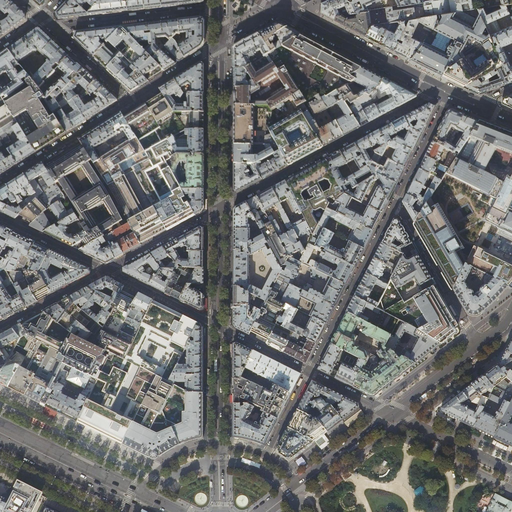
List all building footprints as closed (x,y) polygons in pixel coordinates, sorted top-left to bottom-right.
[(9,0),(0,0),(0,9),(9,18),(0,24),(0,30),(3,34),(14,26),(25,19),(25,15),(13,3),(9,0)] [(75,8),(78,5),(72,0),(68,0),(63,6),(55,13),(58,19),(73,17),(88,15),(88,14),(81,8),(80,7),(78,9),(75,9),(75,8)] [(97,0),(72,0),(78,5),(80,7),(81,8),(84,5),(86,7),(87,8),(88,8),(89,7),(90,6),(93,8),(99,2),(97,0)] [(127,11),(126,0),(100,0),(99,2),(93,8),(88,14),(88,15),(111,13),(127,11)] [(126,0),(127,11),(135,10),(144,9),(143,0),(126,0)] [(143,0),(144,9),(152,8),(162,7),(160,0),(143,0)] [(355,13),(356,13),(350,0),(325,0),(321,2),(321,12),(329,16),(334,19),(337,16),(351,13),(355,13)] [(381,0),(350,0),(356,13),(369,10),(370,10),(368,5),(376,1),(377,3),(382,0),(381,0)] [(463,11),(459,0),(435,0),(434,0),(424,2),(417,3),(398,6),(386,8),(388,23),(389,23),(394,22),(398,21),(406,20),(409,19),(416,18),(414,7),(424,6),(426,17),(437,15),(439,15),(442,14),(455,12),(463,11)] [(459,0),(463,11),(472,9),(474,9),(471,0),(459,0)] [(511,18),(511,16),(505,4),(502,5),(500,5),(501,8),(486,14),(483,8),(478,9),(486,27),(489,34),(490,35),(501,30),(496,19),(505,15),(510,26),(511,25),(511,18)] [(478,9),(474,9),(472,9),(479,13),(472,26),(453,17),(455,12),(442,14),(442,16),(441,18),(439,17),(439,15),(437,15),(438,21),(438,24),(437,26),(434,29),(454,39),(453,42),(452,42),(450,45),(449,45),(448,47),(448,48),(447,51),(448,52),(447,54),(424,42),(423,43),(412,57),(411,57),(418,61),(435,70),(443,74),(448,65),(449,66),(464,56),(463,55),(461,52),(469,37),(481,43),(490,36),(490,35),(489,34),(486,35),(482,33),(483,31),(485,32),(486,30),(484,30),(486,27),(478,9)] [(372,25),(369,10),(356,13),(355,13),(356,16),(351,17),(351,13),(337,16),(334,19),(349,26),(365,34),(371,26),(372,25)] [(437,15),(426,17),(416,18),(409,19),(406,25),(394,49),(402,53),(411,57),(412,57),(423,43),(411,37),(419,21),(425,25),(424,27),(432,32),(434,29),(437,26),(435,23),(435,21),(438,21),(437,15)] [(179,20),(180,33),(188,33),(188,39),(178,46),(185,58),(195,51),(201,47),(204,42),(204,34),(204,21),(204,20),(203,19),(201,18),(200,18),(190,19),(179,20)] [(170,21),(161,22),(163,37),(166,37),(170,41),(172,38),(177,34),(180,33),(179,20),(170,21)] [(406,20),(398,21),(399,24),(398,26),(394,23),(394,22),(389,23),(380,42),(388,46),(394,49),(406,25),(404,24),(406,20)] [(154,23),(147,24),(149,42),(142,49),(152,59),(161,50),(156,45),(155,38),(163,37),(161,22),(154,23)] [(269,29),(259,34),(271,53),(276,50),(273,45),(276,35),(287,27),(284,26),(282,25),(279,23),(278,24),(269,29)] [(389,23),(388,23),(378,24),(379,27),(378,27),(377,26),(376,25),(372,25),(371,26),(365,34),(372,38),(380,42),(389,23)] [(136,25),(121,27),(130,36),(131,35),(134,35),(134,37),(132,39),(142,49),(149,42),(147,24),(136,25)] [(511,25),(510,26),(501,30),(490,35),(490,36),(493,43),(496,41),(498,44),(495,46),(496,49),(502,47),(511,42),(511,25)] [(23,38),(8,49),(17,63),(34,50),(35,51),(37,50),(35,49),(37,47),(50,60),(49,61),(48,60),(47,62),(48,63),(43,67),(43,66),(42,66),(40,68),(40,69),(41,70),(32,80),(39,88),(43,84),(44,82),(42,80),(46,76),(48,78),(55,71),(53,69),(53,67),(56,64),(58,64),(60,66),(69,56),(54,42),(39,27),(23,38)] [(121,27),(97,29),(76,32),(74,38),(80,44),(89,52),(94,57),(104,46),(100,42),(100,39),(105,44),(108,42),(121,27)] [(132,39),(130,36),(121,27),(108,42),(113,46),(115,48),(121,42),(128,48),(121,54),(130,64),(143,76),(159,66),(158,64),(154,61),(152,59),(142,49),(132,39)] [(300,34),(293,31),(287,27),(276,35),(273,45),(276,50),(300,34)] [(267,55),(271,53),(259,34),(246,41),(235,46),(233,50),(233,57),(233,69),(245,69),(253,64),(250,60),(249,60),(247,57),(249,56),(249,57),(256,53),(255,52),(260,50),(264,57),(267,55)] [(309,39),(300,34),(276,50),(271,53),(267,55),(278,71),(285,67),(307,101),(311,99),(318,95),(323,93),(326,97),(336,91),(337,91),(348,85),(354,82),(357,80),(351,77),(360,72),(362,67),(351,61),(329,50),(309,39)] [(493,43),(490,36),(481,43),(463,55),(464,56),(449,66),(448,65),(443,74),(455,80),(464,85),(502,63),(496,49),(495,46),(493,43)] [(175,41),(172,38),(170,41),(164,47),(179,61),(182,60),(185,58),(178,46),(175,41)] [(108,42),(105,44),(104,46),(94,57),(101,63),(106,68),(121,54),(115,48),(114,50),(116,52),(114,55),(109,51),(108,49),(109,48),(111,49),(113,46),(108,42)] [(511,64),(511,66),(502,47),(496,49),(502,63),(511,82),(511,81),(511,64)] [(0,54),(0,74),(1,75),(6,72),(13,83),(8,87),(11,93),(24,84),(22,81),(25,78),(27,81),(31,79),(17,63),(8,49),(0,54)] [(161,50),(152,59),(154,61),(156,59),(159,62),(158,62),(158,63),(157,64),(158,64),(159,66),(162,69),(164,71),(169,68),(175,64),(161,50)] [(121,54),(106,68),(111,73),(116,78),(126,68),(130,64),(121,54)] [(267,55),(264,57),(261,59),(255,63),(253,64),(245,69),(247,73),(251,80),(256,87),(233,88),(233,92),(234,92),(234,96),(234,101),(233,101),(233,105),(253,105),(268,105),(271,111),(291,98),(297,107),(296,107),(297,108),(299,107),(298,106),(303,104),(307,101),(285,67),(278,71),(267,55)] [(77,63),(69,56),(60,66),(58,68),(65,75),(56,86),(55,85),(44,96),(47,100),(50,97),(55,91),(58,88),(60,90),(62,92),(63,92),(83,69),(77,63)] [(188,70),(174,79),(183,94),(204,94),(204,81),(204,64),(201,62),(188,70)] [(479,92),(491,88),(511,82),(502,63),(464,85),(472,89),(479,92)] [(130,64),(126,68),(131,73),(131,75),(129,76),(130,77),(130,78),(139,87),(143,84),(148,81),(147,80),(143,76),(130,64)] [(143,76),(147,80),(152,77),(155,75),(155,74),(162,69),(159,66),(143,76)] [(351,77),(357,80),(354,82),(363,87),(364,87),(366,88),(365,90),(363,92),(363,91),(359,94),(357,95),(355,95),(355,96),(348,85),(337,91),(339,94),(341,97),(344,103),(348,100),(350,104),(366,95),(370,96),(379,87),(383,78),(373,73),(362,67),(360,72),(351,77)] [(126,68),(116,78),(122,83),(131,92),(135,89),(139,87),(130,78),(130,77),(129,76),(131,75),(131,73),(126,68)] [(90,75),(83,69),(63,92),(63,94),(69,102),(73,100),(78,96),(72,91),(77,87),(76,86),(79,84),(84,88),(82,90),(84,92),(87,91),(96,81),(90,75)] [(245,69),(233,69),(233,78),(233,88),(256,87),(251,80),(247,82),(246,81),(246,74),(247,73),(245,69)] [(0,74),(0,95),(2,99),(11,93),(8,87),(1,75),(0,74)] [(366,95),(350,104),(347,107),(352,115),(354,117),(360,127),(364,125),(389,111),(404,103),(416,97),(416,96),(405,90),(394,84),(383,78),(379,87),(370,96),(366,95)] [(32,80),(31,79),(27,81),(26,82),(31,89),(27,91),(25,89),(21,91),(23,94),(6,105),(12,115),(14,118),(27,110),(40,131),(27,139),(36,152),(44,146),(59,137),(65,133),(59,122),(58,121),(54,123),(53,122),(55,121),(46,106),(48,105),(45,101),(47,100),(44,96),(44,95),(39,88),(32,80)] [(183,94),(174,79),(167,83),(159,88),(162,94),(173,111),(183,94)] [(99,83),(96,81),(87,91),(90,96),(93,92),(96,95),(103,87),(99,83)] [(49,89),(43,84),(39,88),(44,95),(49,89)] [(104,88),(103,87),(96,95),(98,98),(93,101),(100,111),(107,107),(117,100),(116,100),(109,93),(104,88)] [(105,87),(104,88),(109,93),(116,100),(117,99),(105,87)] [(58,96),(62,92),(60,90),(57,93),(55,91),(50,97),(53,100),(49,102),(47,100),(45,101),(48,105),(53,113),(58,110),(61,108),(55,99),(58,96)] [(90,96),(87,91),(84,92),(78,96),(73,100),(86,120),(92,116),(100,111),(93,101),(90,96)] [(335,97),(339,94),(337,91),(336,91),(326,97),(323,93),(318,95),(327,108),(337,102),(338,101),(335,97)] [(59,97),(58,96),(55,99),(61,108),(69,103),(68,102),(69,102),(63,94),(59,97)] [(156,98),(146,104),(159,127),(167,140),(174,136),(185,130),(174,112),(173,111),(162,94),(156,98)] [(204,102),(204,94),(183,94),(173,111),(174,112),(204,112),(204,102)] [(511,107),(511,94),(502,97),(502,103),(511,107)] [(327,108),(318,95),(311,99),(312,102),(307,104),(313,116),(327,108)] [(347,107),(344,103),(341,97),(339,98),(339,99),(340,102),(338,104),(345,116),(335,121),(343,136),(351,132),(360,127),(354,117),(351,118),(350,116),(352,115),(347,107)] [(73,100),(69,102),(68,102),(69,103),(71,106),(72,106),(75,111),(68,116),(67,114),(65,115),(73,128),(80,124),(86,120),(73,100)] [(422,107),(415,111),(404,117),(410,128),(410,129),(421,135),(427,124),(432,114),(437,104),(434,103),(432,102),(422,107)] [(134,111),(124,118),(138,140),(150,133),(159,127),(146,104),(134,111)] [(314,121),(303,104),(298,106),(299,107),(301,111),(323,147),(333,141),(343,136),(335,121),(320,129),(315,120),(314,121)] [(0,122),(12,115),(6,105),(0,110),(0,122)] [(253,105),(233,105),(233,114),(233,133),(233,145),(252,145),(253,145),(253,143),(264,143),(264,145),(270,145),(274,153),(279,150),(266,125),(265,125),(265,108),(253,109),(253,105)] [(61,108),(58,110),(59,112),(58,113),(62,120),(59,122),(65,133),(70,130),(73,128),(65,115),(61,108)] [(282,115),(283,115),(286,120),(296,114),(294,111),(292,110),(282,115)] [(296,114),(286,120),(283,115),(266,125),(279,150),(288,166),(295,162),(310,154),(318,149),(323,147),(301,111),(296,114)] [(448,112),(448,113),(447,113),(447,114),(445,118),(444,119),(445,119),(442,124),(441,125),(442,125),(441,127),(439,130),(439,131),(436,136),(436,135),(436,136),(436,137),(433,142),(433,141),(433,142),(444,148),(464,115),(456,113),(452,111),(451,111),(450,111),(449,111),(448,112)] [(204,121),(204,112),(174,112),(185,130),(204,130),(204,121)] [(87,134),(79,139),(82,145),(108,185),(134,171),(132,168),(148,159),(145,152),(138,140),(124,118),(121,113),(116,116),(102,125),(87,134)] [(13,131),(20,141),(7,149),(17,164),(26,158),(36,152),(27,139),(14,118),(12,115),(0,122),(0,137),(5,145),(8,143),(7,142),(10,140),(7,135),(13,131)] [(444,148),(449,150),(457,155),(479,121),(472,118),(464,115),(444,148)] [(398,120),(391,124),(396,134),(398,136),(398,137),(403,133),(402,130),(406,128),(406,129),(405,130),(405,131),(407,130),(410,128),(404,117),(398,120)] [(479,121),(457,155),(449,169),(446,173),(496,199),(504,183),(484,173),(497,148),(511,153),(511,176),(510,181),(511,181),(511,133),(493,127),(479,121)] [(386,127),(379,130),(386,145),(392,141),(398,137),(398,136),(393,139),(392,138),(390,139),(389,137),(396,134),(391,124),(386,127)] [(169,167),(166,161),(172,158),(177,155),(167,140),(159,127),(150,133),(157,145),(145,152),(148,159),(132,168),(134,171),(166,230),(181,222),(194,214),(188,202),(184,195),(181,190),(169,167)] [(410,129),(410,128),(407,130),(409,131),(405,138),(402,137),(400,138),(398,137),(392,141),(413,151),(416,144),(421,135),(410,129)] [(204,142),(204,130),(185,130),(185,135),(188,135),(188,140),(188,148),(178,148),(174,136),(167,140),(177,155),(204,155),(204,142)] [(373,133),(366,137),(372,147),(379,143),(379,145),(378,145),(380,149),(386,145),(379,130),(373,133)] [(5,145),(0,137),(0,174),(1,174),(11,167),(12,166),(16,164),(17,164),(7,149),(5,145)] [(362,154),(363,154),(361,155),(367,166),(368,167),(375,153),(374,152),(373,150),(372,147),(366,137),(360,140),(354,143),(359,151),(361,150),(361,151),(361,152),(361,153),(361,154),(362,154)] [(413,151),(392,141),(386,145),(380,149),(378,150),(374,152),(375,153),(380,156),(382,157),(388,146),(396,150),(391,161),(405,168),(408,160),(413,151)] [(444,148),(433,142),(429,150),(425,157),(436,163),(438,159),(440,160),(441,158),(439,157),(444,148)] [(347,147),(339,151),(346,163),(350,161),(351,162),(352,162),(354,161),(356,164),(349,168),(352,174),(367,166),(361,155),(359,151),(354,143),(347,147)] [(71,246),(75,248),(79,250),(103,237),(112,233),(129,223),(108,185),(82,145),(74,149),(56,161),(46,168),(55,183),(66,200),(71,208),(75,214),(78,220),(81,224),(83,227),(85,231),(89,238),(71,246)] [(252,145),(233,145),(234,153),(234,164),(253,164),(253,165),(266,157),(269,156),(274,153),(270,145),(264,145),(254,145),(254,146),(257,146),(257,150),(263,150),(265,149),(265,150),(255,156),(252,156),(252,145)] [(288,166),(279,150),(274,153),(269,156),(270,157),(271,157),(272,156),(273,156),(275,156),(276,155),(278,156),(275,156),(274,157),(275,158),(269,162),(275,173),(281,169),(288,166)] [(449,169),(457,155),(449,150),(448,152),(451,153),(444,166),(449,169)] [(349,168),(346,163),(339,151),(333,155),(325,159),(344,194),(373,177),(368,167),(367,166),(352,174),(349,168)] [(376,166),(380,156),(375,153),(368,167),(373,177),(377,174),(396,184),(400,177),(405,168),(391,161),(390,160),(385,170),(376,166)] [(169,167),(181,190),(204,190),(204,172),(204,155),(177,155),(172,158),(171,167),(169,167)] [(267,159),(266,157),(253,165),(262,180),(268,176),(275,173),(269,162),(261,166),(260,167),(259,166),(259,164),(261,163),(262,162),(267,159)] [(433,167),(435,164),(438,165),(439,164),(436,163),(425,157),(422,163),(419,169),(430,174),(431,172),(432,173),(433,171),(432,170),(432,169),(438,173),(436,178),(441,180),(446,173),(449,169),(444,166),(442,165),(440,170),(433,167)] [(318,163),(298,174),(285,181),(304,217),(305,218),(313,235),(314,233),(317,226),(319,222),(315,220),(315,219),(313,216),(312,215),(314,210),(315,211),(320,208),(325,211),(327,208),(329,203),(327,200),(333,196),(336,201),(344,194),(325,159),(318,163)] [(33,168),(24,174),(38,197),(39,196),(49,186),(55,183),(46,168),(42,162),(33,168)] [(253,164),(234,164),(234,173),(234,176),(234,191),(237,193),(250,186),(262,180),(253,165),(253,164)] [(430,174),(419,169),(416,175),(413,181),(434,192),(441,180),(436,178),(430,174)] [(166,230),(134,171),(108,185),(129,223),(133,231),(134,233),(140,244),(154,236),(166,230)] [(11,182),(6,185),(17,201),(23,211),(38,197),(24,174),(19,177),(11,182)] [(379,186),(388,201),(392,192),(396,184),(377,174),(373,177),(376,180),(379,178),(383,184),(379,186)] [(372,183),(376,180),(373,177),(344,194),(352,198),(368,206),(371,200),(364,197),(367,192),(372,184),(371,184),(372,183)] [(511,181),(510,181),(506,179),(504,183),(496,199),(486,220),(500,226),(500,227),(507,230),(507,231),(511,233),(511,181)] [(278,185),(272,188),(280,203),(288,199),(295,213),(296,213),(298,212),(298,214),(300,214),(302,218),(304,217),(285,181),(278,185)] [(434,192),(413,181),(410,188),(406,195),(426,204),(430,198),(434,192)] [(49,186),(39,196),(49,207),(49,208),(49,209),(50,211),(51,211),(52,211),(57,218),(60,223),(75,214),(71,208),(66,211),(61,203),(66,200),(55,183),(49,186)] [(3,187),(0,188),(0,195),(3,201),(4,201),(8,204),(9,205),(17,201),(6,185),(3,187)] [(377,188),(371,200),(368,206),(382,213),(385,207),(388,201),(379,186),(377,188)] [(288,257),(288,256),(295,260),(292,254),(300,251),(302,256),(305,251),(292,225),(280,203),(272,188),(264,192),(257,196),(288,257)] [(204,200),(204,190),(181,190),(184,195),(189,195),(189,196),(189,197),(189,198),(189,199),(190,199),(191,200),(194,200),(194,201),(188,202),(194,214),(195,216),(202,212),(204,209),(204,208),(204,200)] [(348,208),(352,198),(344,194),(336,201),(332,204),(329,203),(327,208),(361,225),(363,226),(373,231),(377,223),(382,213),(368,206),(363,215),(348,208)] [(1,202),(3,201),(0,195),(0,211),(3,213),(7,207),(9,205),(8,204),(7,206),(1,203),(1,202)] [(426,204),(406,195),(403,200),(402,202),(409,213),(414,222),(416,220),(426,204)] [(39,196),(38,197),(23,211),(19,215),(27,219),(23,221),(26,223),(30,225),(31,225),(44,213),(49,208),(49,207),(39,196)] [(252,199),(246,202),(255,220),(257,224),(260,229),(265,239),(267,243),(270,249),(281,270),(288,257),(257,196),(252,199)] [(454,240),(430,198),(426,204),(416,220),(436,255),(445,270),(444,270),(454,287),(465,264),(465,263),(457,250),(460,248),(455,239),(454,240)] [(23,211),(17,201),(9,205),(7,207),(3,213),(10,216),(15,219),(19,215),(23,211)] [(255,220),(246,202),(240,205),(236,207),(234,211),(234,221),(234,229),(248,229),(249,229),(249,228),(249,226),(249,225),(249,224),(248,224),(248,218),(251,218),(252,220),(253,221),(254,221),(255,220)] [(361,225),(327,208),(325,211),(319,222),(317,226),(324,229),(330,218),(355,230),(349,242),(364,249),(368,241),(373,231),(363,226),(361,229),(359,228),(361,225)] [(49,222),(44,213),(31,225),(30,226),(39,231),(43,233),(60,223),(57,218),(55,219),(51,221),(49,222)] [(67,226),(78,220),(75,214),(60,223),(43,233),(61,241),(71,246),(89,238),(85,231),(74,237),(72,235),(71,235),(70,235),(69,235),(68,235),(67,234),(67,232),(66,231),(67,230),(67,229),(68,229),(68,228),(67,226)] [(305,218),(292,225),(305,251),(309,244),(312,237),(313,235),(305,218)] [(395,219),(394,219),(393,220),(385,237),(381,243),(401,253),(402,251),(401,250),(402,250),(402,249),(412,243),(401,224),(399,221),(398,220),(397,220),(396,219),(395,219)] [(131,232),(133,231),(129,223),(112,233),(114,238),(117,242),(123,254),(132,250),(141,245),(140,244),(134,233),(125,237),(123,233),(129,230),(130,232),(131,232)] [(182,237),(162,247),(168,253),(170,252),(172,255),(169,256),(176,264),(180,257),(176,249),(183,246),(184,249),(184,252),(204,252),(204,240),(204,228),(200,226),(182,237)] [(309,244),(320,250),(321,247),(325,249),(324,251),(340,260),(341,260),(342,258),(345,259),(346,259),(347,259),(345,262),(354,267),(359,259),(364,249),(349,242),(343,253),(329,245),(334,234),(324,229),(317,226),(314,233),(320,236),(318,240),(312,237),(309,244)] [(6,260),(10,262),(7,270),(6,272),(13,272),(21,272),(28,258),(36,243),(20,235),(7,229),(0,243),(0,257),(3,250),(4,250),(5,249),(6,248),(7,246),(14,249),(13,252),(12,251),(11,251),(10,251),(10,252),(8,256),(7,256),(6,257),(7,258),(6,260)] [(265,239),(260,229),(257,229),(248,229),(234,229),(234,241),(234,251),(243,250),(265,239)] [(114,238),(112,233),(103,237),(106,242),(108,246),(115,259),(120,256),(123,254),(117,242),(112,245),(110,242),(109,241),(114,238)] [(101,245),(106,242),(103,237),(79,250),(92,257),(103,262),(106,263),(111,261),(115,259),(108,246),(104,248),(103,250),(101,249),(101,248),(100,247),(101,245)] [(243,250),(234,251),(234,268),(233,287),(236,286),(266,301),(272,289),(270,288),(273,282),(275,283),(279,276),(281,270),(270,249),(268,250),(265,244),(267,243),(265,239),(243,250)] [(44,246),(36,243),(28,258),(33,261),(28,271),(33,273),(39,270),(40,272),(50,250),(44,246)] [(401,253),(381,243),(377,251),(374,259),(395,270),(400,260),(398,258),(395,263),(396,264),(396,265),(388,262),(389,261),(390,260),(389,260),(390,259),(391,259),(393,256),(391,255),(392,254),(401,258),(403,254),(401,253)] [(302,256),(299,262),(301,263),(308,266),(345,285),(349,277),(354,267),(345,262),(341,260),(340,260),(324,251),(320,250),(309,244),(305,251),(302,256)] [(168,253),(162,247),(158,249),(149,254),(161,269),(177,270),(179,267),(176,264),(169,256),(168,253)] [(497,268),(493,277),(504,283),(508,286),(511,280),(511,264),(478,248),(474,257),(497,268)] [(60,254),(50,250),(40,272),(51,293),(60,289),(68,284),(63,275),(62,273),(52,279),(47,271),(51,264),(62,269),(63,267),(67,258),(60,254)] [(402,251),(401,253),(403,254),(401,258),(400,260),(395,270),(393,274),(392,275),(391,278),(390,279),(392,283),(397,280),(401,287),(406,284),(406,283),(413,280),(415,284),(417,283),(419,287),(422,293),(433,286),(436,284),(432,278),(431,279),(420,260),(416,254),(408,258),(408,259),(407,259),(406,258),(405,257),(402,251)] [(183,252),(180,257),(176,264),(179,267),(196,268),(204,268),(204,260),(204,252),(184,252),(183,252)] [(177,270),(161,269),(149,254),(137,261),(123,268),(123,272),(144,283),(164,293),(177,270)] [(299,262),(295,260),(288,256),(288,257),(281,270),(279,276),(285,279),(284,281),(290,285),(292,281),(294,277),(295,278),(297,277),(299,272),(298,271),(300,266),(299,266),(301,263),(299,262)] [(6,260),(1,258),(0,258),(0,291),(15,313),(16,312),(23,309),(26,307),(19,294),(12,298),(0,279),(0,269),(2,268),(3,265),(5,267),(5,268),(5,269),(5,270),(6,270),(7,270),(10,262),(6,260)] [(78,263),(67,258),(63,267),(67,269),(67,272),(63,275),(68,284),(77,279),(89,273),(89,269),(78,263)] [(395,270),(374,259),(370,266),(366,274),(388,285),(390,280),(386,278),(385,276),(382,274),(383,271),(385,272),(387,271),(393,274),(395,270)] [(482,313),(492,304),(499,296),(508,286),(504,283),(493,277),(465,264),(454,287),(453,289),(457,296),(458,298),(465,309),(465,310),(466,310),(466,311),(467,312),(467,313),(469,314),(470,314),(470,315),(472,315),(473,316),(474,316),(476,315),(477,315),(479,314),(480,314),(481,313),(482,312),(482,313)] [(340,296),(345,285),(308,266),(309,267),(309,268),(310,270),(311,272),(311,274),(311,275),(310,279),(315,281),(317,277),(328,282),(322,294),(311,289),(313,285),(309,282),(307,284),(306,285),(304,286),(303,287),(301,287),(299,288),(297,288),(334,307),(340,296)] [(180,300),(196,268),(179,267),(177,270),(164,293),(171,296),(180,300)] [(200,311),(203,309),(203,308),(203,298),(204,268),(196,268),(180,300),(190,306),(200,311)] [(21,272),(13,272),(8,274),(19,294),(26,307),(31,304),(37,301),(21,272)] [(388,285),(366,274),(363,280),(360,285),(371,291),(375,284),(385,289),(388,285)] [(275,299),(284,281),(285,279),(279,276),(275,283),(272,289),(266,301),(261,311),(250,332),(259,336),(268,340),(276,324),(278,320),(282,313),(283,310),(286,305),(275,299)] [(106,277),(97,282),(86,288),(100,298),(113,307),(121,291),(123,286),(114,281),(106,277)] [(390,279),(390,280),(388,285),(385,289),(381,297),(380,299),(378,304),(376,308),(388,315),(402,322),(440,344),(449,338),(456,332),(455,331),(457,331),(458,325),(452,314),(449,309),(447,310),(433,286),(422,293),(404,303),(392,283),(390,279)] [(297,288),(290,285),(284,281),(275,299),(286,305),(294,309),(300,297),(315,305),(309,316),(312,317),(326,324),(330,316),(334,307),(297,288)] [(371,291),(360,285),(357,291),(354,297),(376,308),(378,304),(368,298),(371,291)] [(261,311),(266,301),(236,286),(233,287),(233,295),(233,305),(249,305),(261,311)] [(110,313),(108,311),(111,308),(112,309),(113,307),(100,298),(86,288),(80,291),(67,298),(87,314),(98,324),(100,321),(105,324),(110,313)] [(0,291),(0,303),(1,304),(0,304),(0,313),(3,319),(8,317),(15,313),(0,291)] [(123,292),(121,291),(113,307),(112,309),(110,313),(105,324),(104,326),(103,328),(100,333),(98,339),(97,341),(95,345),(100,348),(110,353),(110,352),(124,359),(135,338),(120,331),(119,333),(109,329),(123,300),(127,302),(129,298),(130,295),(126,293),(125,293),(123,292)] [(133,305),(124,322),(139,329),(150,307),(153,300),(146,297),(138,293),(136,298),(133,305)] [(133,297),(130,295),(129,298),(127,302),(123,300),(109,329),(119,333),(120,331),(124,322),(133,305),(136,298),(133,297)] [(376,308),(354,297),(351,304),(346,312),(380,330),(382,326),(385,328),(390,320),(387,318),(388,315),(376,308)] [(60,302),(57,304),(95,336),(99,332),(100,333),(103,328),(98,324),(87,314),(67,298),(63,300),(60,302)] [(42,312),(44,313),(65,328),(66,327),(59,322),(63,316),(66,317),(66,318),(73,324),(68,330),(71,333),(73,334),(95,345),(97,341),(98,339),(95,336),(57,304),(52,306),(42,312)] [(233,305),(233,309),(233,315),(233,321),(233,325),(235,328),(242,331),(249,335),(250,333),(250,332),(261,311),(249,305),(233,305)] [(298,310),(294,309),(286,305),(283,310),(286,311),(284,314),(282,313),(278,320),(278,321),(278,322),(279,322),(279,323),(280,323),(281,323),(282,323),(284,323),(282,327),(294,333),(316,343),(321,334),(326,324),(312,317),(306,328),(304,329),(291,323),(298,310)] [(124,359),(139,367),(151,342),(154,335),(165,312),(162,310),(160,312),(156,310),(150,307),(139,329),(135,338),(124,359)] [(163,339),(174,316),(169,314),(165,312),(154,335),(163,339)] [(380,330),(346,312),(344,318),(339,327),(333,339),(331,344),(345,351),(365,361),(353,387),(362,392),(370,396),(371,396),(372,396),(373,396),(375,398),(376,399),(386,391),(398,382),(418,367),(415,364),(384,348),(390,335),(380,330)] [(22,325),(21,325),(29,336),(32,338),(36,340),(51,347),(57,350),(61,352),(65,345),(68,339),(71,333),(68,330),(65,328),(44,313),(39,315),(38,316),(35,318),(33,319),(31,320),(28,321),(26,322),(22,325)] [(180,316),(179,316),(179,318),(177,317),(175,316),(174,316),(163,339),(154,335),(151,342),(171,353),(159,376),(168,381),(167,382),(168,382),(172,374),(178,364),(179,361),(183,353),(185,350),(185,349),(184,348),(184,349),(171,342),(182,319),(179,317),(180,316)] [(185,349),(198,323),(186,317),(184,316),(182,319),(171,342),(184,349),(184,348),(185,349)] [(440,344),(402,322),(394,337),(391,335),(390,335),(384,348),(415,364),(421,360),(433,350),(440,344)] [(200,324),(198,323),(185,349),(185,350),(187,351),(187,357),(186,357),(186,358),(187,358),(187,365),(184,365),(184,363),(181,363),(181,365),(180,365),(178,364),(172,374),(203,374),(203,360),(203,328),(201,325),(200,324)] [(16,326),(12,328),(20,339),(17,345),(29,352),(36,340),(32,338),(29,336),(21,325),(22,325),(20,324),(16,326)] [(294,333),(282,327),(276,324),(268,340),(266,344),(275,348),(283,352),(289,342),(290,340),(294,333)] [(3,333),(0,334),(0,350),(8,361),(17,345),(20,339),(12,328),(3,333)] [(316,343),(294,333),(290,340),(296,343),(300,341),(301,341),(301,342),(305,345),(303,349),(289,342),(283,352),(293,357),(306,363),(311,353),(316,343)] [(72,341),(68,339),(65,345),(61,352),(57,361),(61,362),(61,363),(63,364),(66,365),(81,373),(86,375),(97,380),(102,368),(103,366),(104,364),(110,353),(100,348),(95,345),(73,334),(71,339),(72,340),(72,341)] [(25,396),(51,347),(36,340),(29,352),(9,388),(14,391),(21,394),(25,396)] [(236,342),(233,344),(233,359),(233,379),(240,380),(241,377),(253,350),(245,346),(236,342)] [(339,362),(345,351),(331,344),(324,356),(318,369),(326,374),(336,378),(339,371),(333,369),(337,361),(339,362)] [(29,352),(17,345),(8,361),(0,374),(0,383),(3,385),(9,388),(29,352)] [(57,361),(61,352),(57,350),(51,347),(25,396),(33,400),(41,404),(42,401),(44,396),(61,363),(61,362),(57,361)] [(266,357),(253,350),(241,377),(246,379),(260,386),(261,384),(252,380),(252,381),(251,380),(251,379),(247,377),(250,370),(267,378),(266,380),(269,382),(270,380),(274,382),(274,384),(290,393),(295,385),(300,374),(290,369),(266,357)] [(365,361),(345,351),(339,362),(342,364),(341,365),(342,366),(339,371),(336,378),(343,382),(353,387),(365,361)] [(504,365),(511,360),(511,354),(505,351),(501,358),(498,364),(497,365),(500,368),(504,365)] [(133,423),(141,405),(126,397),(140,367),(139,367),(124,359),(110,352),(110,353),(104,364),(103,366),(102,368),(97,380),(94,385),(78,419),(78,420),(84,423),(86,424),(85,425),(90,427),(91,426),(95,428),(98,430),(98,431),(100,432),(103,433),(103,432),(111,436),(115,440),(116,438),(124,442),(133,423)] [(63,364),(61,363),(44,396),(42,401),(41,404),(43,405),(46,406),(47,403),(49,399),(66,365),(63,364)] [(76,384),(81,373),(66,365),(49,399),(47,403),(46,406),(53,410),(57,412),(61,414),(69,398),(62,395),(63,393),(62,392),(67,382),(65,381),(68,373),(70,373),(67,380),(76,384)] [(497,365),(491,369),(484,375),(491,385),(494,387),(506,392),(511,384),(511,372),(510,370),(508,372),(507,371),(508,369),(504,365),(500,368),(497,365)] [(159,376),(141,367),(140,367),(126,397),(141,405),(133,423),(124,442),(123,444),(133,449),(153,459),(154,459),(156,459),(157,459),(157,458),(159,457),(159,456),(160,457),(163,454),(166,452),(169,451),(174,448),(180,445),(183,444),(189,442),(192,441),(195,440),(203,438),(203,428),(203,416),(203,393),(190,393),(179,388),(174,385),(168,382),(167,382),(168,381),(159,376)] [(94,385),(97,380),(86,375),(81,373),(76,384),(85,389),(88,382),(89,383),(94,385)] [(203,374),(172,374),(168,382),(174,385),(175,383),(185,382),(186,383),(186,387),(185,387),(184,387),(183,388),(180,386),(179,386),(179,388),(190,393),(203,393),(203,388),(203,383),(203,374)] [(474,383),(470,385),(474,391),(481,395),(487,391),(491,393),(494,387),(491,385),(484,375),(477,380),(474,383)] [(258,404),(266,389),(260,386),(246,379),(241,377),(240,380),(233,379),(233,392),(233,404),(241,404),(244,404),(247,404),(254,407),(262,412),(265,407),(258,404)] [(309,386),(306,392),(316,396),(315,399),(315,400),(316,400),(317,400),(320,399),(322,398),(323,398),(323,397),(319,396),(324,386),(318,383),(312,380),(309,386)] [(78,419),(94,385),(89,383),(86,391),(84,390),(78,400),(77,400),(77,402),(69,398),(63,411),(70,415),(78,419)] [(265,407),(262,412),(264,412),(269,415),(271,416),(277,419),(284,406),(290,393),(274,384),(271,389),(270,391),(266,389),(258,404),(265,407)] [(483,396),(481,395),(474,391),(470,385),(462,392),(470,402),(471,403),(472,403),(477,405),(483,408),(486,403),(488,398),(486,398),(483,396)] [(334,391),(324,386),(319,396),(323,397),(323,398),(325,398),(326,399),(327,399),(327,400),(326,402),(326,403),(325,404),(326,404),(327,404),(328,404),(329,404),(330,405),(331,405),(332,406),(333,407),(333,408),(334,408),(342,402),(345,397),(334,391)] [(511,395),(506,392),(494,387),(491,393),(490,394),(492,395),(510,404),(493,437),(509,445),(511,446),(511,395)] [(314,401),(315,400),(315,399),(316,396),(306,392),(302,400),(297,410),(310,416),(310,415),(311,413),(311,412),(312,411),(313,409),(314,408),(312,408),(312,407),(311,406),(310,407),(309,406),(309,405),(310,406),(311,405),(310,404),(310,403),(311,401),(312,402),(314,401)] [(467,408),(468,406),(470,403),(470,402),(462,392),(459,394),(441,408),(441,411),(459,420),(461,421),(467,408)] [(510,404),(492,395),(490,399),(488,398),(486,403),(487,403),(489,400),(499,405),(500,404),(501,405),(499,410),(498,409),(497,412),(498,413),(496,412),(495,414),(497,415),(495,418),(482,411),(474,427),(484,432),(493,437),(510,404)] [(351,400),(345,397),(342,402),(334,408),(342,420),(350,414),(359,407),(358,404),(351,400)] [(326,403),(322,398),(320,399),(317,400),(316,400),(315,400),(314,401),(312,402),(311,401),(310,403),(313,406),(312,407),(312,408),(314,408),(314,409),(316,407),(322,415),(316,419),(327,431),(333,426),(342,420),(334,408),(333,408),(333,407),(332,406),(331,405),(330,405),(329,404),(328,404),(327,404),(326,404),(325,404),(326,403)] [(241,404),(233,404),(233,422),(233,437),(238,437),(244,439),(248,439),(252,441),(258,442),(264,445),(272,430),(277,419),(271,416),(270,418),(267,417),(269,415),(264,412),(261,417),(263,418),(259,426),(257,425),(257,424),(257,423),(257,422),(256,422),(255,423),(255,424),(247,420),(254,407),(247,404),(244,404),(244,406),(243,406),(243,407),(242,407),(242,408),(241,408),(241,404)] [(482,411),(483,408),(477,405),(477,407),(473,405),(472,405),(471,409),(467,408),(461,421),(462,422),(474,427),(482,411)] [(54,418),(57,412),(53,410),(46,406),(43,412),(54,418)] [(346,426),(363,413),(359,407),(350,414),(342,420),(346,426)] [(310,417),(310,416),(297,410),(293,419),(288,428),(314,441),(319,438),(323,434),(327,431),(316,419),(316,418),(315,419),(310,417)] [(298,453),(314,441),(288,428),(282,439),(276,451),(283,456),(289,461),(298,453)] [(319,447),(328,440),(323,434),(319,438),(314,441),(319,447)] [(0,511),(3,511),(8,503),(4,500),(10,487),(4,484),(0,481),(0,511)] [(415,493),(423,499),(429,491),(421,485),(415,493)] [(25,511),(33,498),(15,489),(8,503),(3,511),(25,511)] [(511,511),(511,502),(507,501),(505,500),(502,499),(495,494),(494,494),(493,493),(492,493),(491,493),(489,493),(488,493),(486,494),(485,494),(483,495),(482,496),(481,497),(480,498),(479,499),(478,500),(477,502),(476,504),(476,505),(476,508),(476,510),(476,511),(511,511)]
